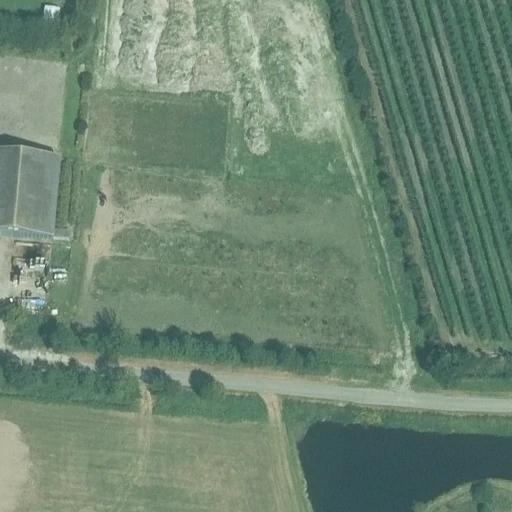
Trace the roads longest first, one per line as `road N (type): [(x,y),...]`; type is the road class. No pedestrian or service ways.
road 1 (unclassified): [(0,362),(511,395)]
road 2 (track): [(268,382),(295,511)]
